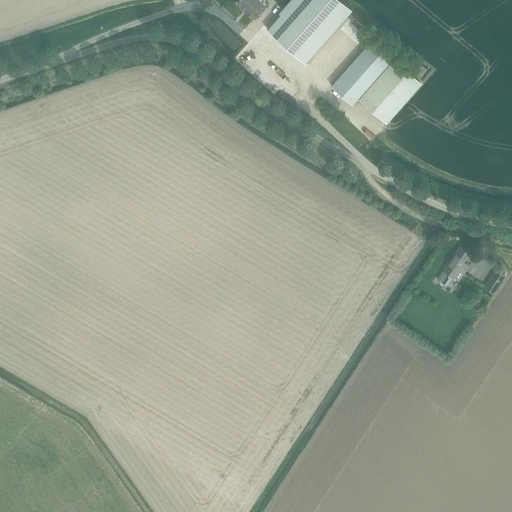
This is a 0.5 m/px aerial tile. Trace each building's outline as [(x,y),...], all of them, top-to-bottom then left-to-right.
[(240,0),(238,2),(254,17),(268,2),(265,0),(240,0)] [(307,64),(337,30),(347,19),(325,0),(288,0),(265,27),(307,64)] [(370,39),(357,54),(330,85),(351,104),(358,96),(386,121),(420,83),(370,39)] [(460,266),(470,252),(461,246),(444,270),(459,280),(466,270),(460,266)] [(506,275),(497,268),(485,285),(495,291),(506,275)]
